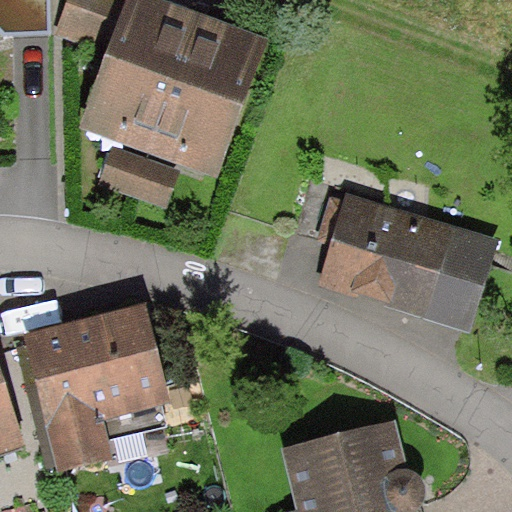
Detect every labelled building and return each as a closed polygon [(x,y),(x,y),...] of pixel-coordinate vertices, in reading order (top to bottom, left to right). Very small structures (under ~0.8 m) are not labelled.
[(0,0),(0,29),(5,34),(52,36),(50,0),(0,0)] [(110,55),(130,0),(67,0),(55,35),(110,55)] [(130,0),(110,55),(81,128),(217,181),(265,39),(164,0),(130,0)] [(115,155),(103,186),(170,210),(181,180),(115,155)] [(317,244),(331,248),(318,288),(472,337),(503,240),(347,190),(345,197),(333,194),(317,244)] [(82,324),(26,338),(29,348),(22,350),(51,464),(59,462),(62,474),(114,461),(103,419),(170,402),(147,308),(82,324)] [(0,454),(26,445),(0,367),(0,454)] [(394,423),(283,453),(298,511),(420,511),(423,509),(426,503),(428,497),(427,489),(423,482),(419,477),(413,473),(407,471),(394,423)]
